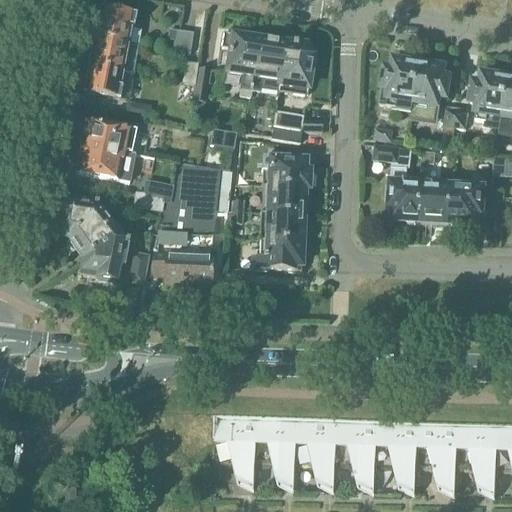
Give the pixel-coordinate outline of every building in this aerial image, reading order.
[(98,11),(93,39),(130,46),(136,18),(98,11)] [(192,36),(176,33),(173,55),(189,57),(192,36)] [(241,78),(239,92),(237,101),(249,103),(253,79),(250,79),(254,60),(258,61),(261,42),(224,36),(221,50),(228,51),(224,75),(241,78)] [(87,67),(125,74),(133,76),(138,48),(130,46),(93,39),(87,67)] [(275,121),(279,94),(286,46),(261,42),(258,61),(254,60),(250,79),(253,79),(249,103),(246,117),(275,121)] [(297,47),(286,46),(279,94),(306,99),(311,68),(308,67),(309,60),(304,51),(296,50),(297,47)] [(397,113),(412,115),(412,112),(419,64),(407,62),(405,64),(393,62),(391,72),(385,71),(382,92),(379,108),(397,110),(397,113)] [(431,65),(419,64),(412,112),(436,116),(437,110),(438,110),(439,100),(446,101),(449,81),(443,80),(444,71),(432,69),(431,65)] [(194,88),(197,70),(197,67),(185,65),(182,85),(194,88)] [(119,103),(125,74),(87,67),(82,96),(119,103)] [(207,96),(211,72),(197,70),(194,88),(191,104),(211,108),(212,97),(207,96)] [(476,123),(500,127),(508,78),(496,75),(493,78),(482,76),(480,86),(473,85),(470,105),(477,106),(475,116),(477,117),(476,123)] [(511,78),(508,78),(500,127),(511,128),(511,78)] [(139,112),(138,119),(148,121),(150,111),(143,109),(139,112)] [(443,129),(454,131),(457,110),(447,109),(447,112),(446,112),(443,129)] [(457,110),(454,131),(465,133),(468,115),(466,115),(467,112),(457,110)] [(81,144),(81,146),(130,156),(133,135),(110,130),(112,125),(100,122),(99,128),(85,125),(84,129),(81,128),(77,143),(81,144)] [(322,124),(302,124),(301,135),(321,136),(322,124)] [(272,130),(271,142),(300,147),(301,135),(272,130)] [(392,133),(375,131),(374,143),(375,143),(376,143),(390,145),(392,133)] [(235,137),(210,132),(206,148),(232,153),(235,137)] [(263,146),(239,145),(239,156),(262,157),(263,146)] [(130,156),(81,146),(75,176),(125,186),(128,174),(138,177),(142,159),(134,157),(129,156),(130,156)] [(375,149),(373,163),(395,165),(396,157),(398,157),(399,152),(375,149)] [(434,155),(423,154),(422,167),(434,167),(434,155)] [(505,179),(506,158),(493,157),(492,178),(505,179)] [(265,175),(265,189),(308,192),(309,189),(312,189),(312,177),(309,177),(309,174),(305,174),(305,163),(290,163),(290,161),(282,161),(281,163),(257,162),(257,170),(261,171),(261,175),(265,175)] [(161,214),(157,213),(148,267),(149,279),(162,280),(162,287),(193,289),(193,292),(205,293),(205,290),(209,290),(214,211),(224,212),(227,174),(177,166),(171,188),(168,204),(164,204),(161,214)] [(420,225),(422,183),(405,182),(406,171),(391,170),(390,185),(388,213),(392,213),(391,223),(405,224),(407,227),(415,227),(417,225),(420,225)] [(144,182),(142,196),(165,199),(164,204),(168,204),(171,188),(144,182)] [(420,225),(450,227),(452,185),(422,183),(420,225)] [(471,187),(452,185),(450,227),(451,227),(453,230),(461,230),(463,228),(477,229),(477,218),(482,219),(484,191),(471,190),(471,187)] [(265,189),(264,216),(307,219),(308,192),(265,189)] [(133,210),(157,213),(161,214),(164,204),(165,199),(142,196),(135,195),(133,210)] [(65,241),(99,218),(96,213),(97,205),(73,201),(72,206),(56,203),(56,208),(54,207),(51,220),(53,221),(53,224),(58,225),(55,239),(65,241)] [(231,203),(231,215),(243,215),(244,203),(231,203)] [(225,225),(230,225),(243,226),(243,215),(231,215),(226,215),(225,225)] [(264,216),(263,244),(306,245),(307,219),(264,216)] [(74,253),(81,262),(114,238),(99,218),(65,241),(66,242),(68,244),(67,248),(71,253),(74,253)] [(118,236),(114,238),(81,262),(81,264),(80,274),(94,277),(94,281),(98,282),(97,284),(111,286),(111,284),(115,284),(117,268),(122,269),(126,244),(123,244),(118,236)] [(305,260),(306,245),(263,244),(262,259),(253,258),(252,273),(295,275),(296,269),(302,270),(303,259),(305,260)] [(133,260),(128,285),(141,287),(146,263),(133,260)] [(242,273),(221,272),(221,284),(241,285),(242,273)] [(213,444),(213,467),(232,467),(236,484),(254,484),(255,468),(256,418),(215,417),(215,418),(214,444),(213,444)] [(256,418),(255,468),(273,469),(276,485),(294,486),(295,469),(296,419),(256,418)] [(296,419),(295,469),(312,470),(316,486),(334,487),(335,471),(336,420),(296,419)] [(336,420),(335,471),(352,471),(356,488),(374,488),(375,472),(376,422),(336,420)] [(376,422),(375,472),(393,473),(397,489),(415,489),(415,473),(417,423),(376,422)] [(417,423),(415,473),(433,474),(437,490),(455,491),(455,474),(457,424),(417,423)] [(457,424),(455,474),(473,475),(477,491),(495,492),(495,476),(497,425),(457,424)] [(511,425),(497,425),(495,476),(511,476),(511,425)] [(0,511),(73,511),(75,480),(65,480),(0,477),(0,511)]
